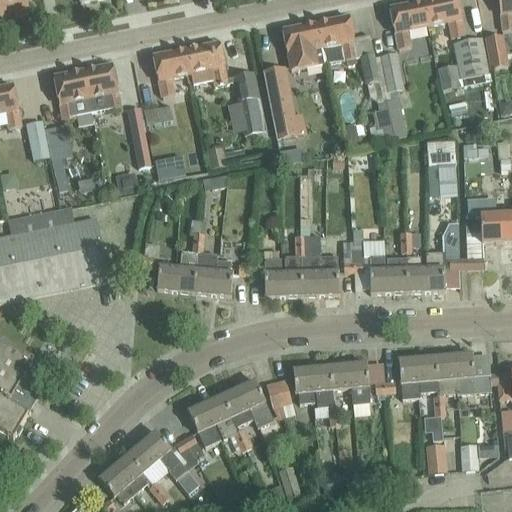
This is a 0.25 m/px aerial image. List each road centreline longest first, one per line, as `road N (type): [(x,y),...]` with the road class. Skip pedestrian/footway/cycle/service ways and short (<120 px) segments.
road 1 (residential): [(33,511),(120,416),(216,350),(320,330),(511,319)]
road 2 (residential): [(0,65),(316,0)]
